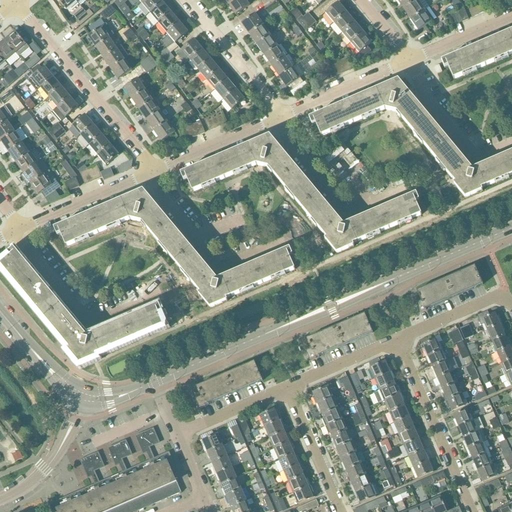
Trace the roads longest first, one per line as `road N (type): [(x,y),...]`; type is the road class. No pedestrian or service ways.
road 1 (tertiary): [(154,381),(511,227)]
road 2 (residential): [(149,173),(142,154),(15,5)]
road 3 (residential): [(472,511),(396,340)]
road 4 (residential): [(275,119),(342,209),(412,185)]
road 5 (residential): [(282,242),(226,267),(214,264),(149,173)]
road 6 (residential): [(154,297),(83,319),(19,229)]
road 7 (residential): [(511,145),(471,156),(424,97),(410,61)]
road 8 (residential): [(275,119),(271,103),(184,0)]
road 9 (residential): [(275,119),(410,61)]
road 10 (residential): [(19,229),(149,173)]
road 11 (residential): [(149,173),(275,119)]
road 12 (residential): [(0,499),(44,470),(82,397)]
road 13 (residential): [(340,511),(286,388)]
road 14 (residential): [(511,302),(495,297),(396,340)]
road 15 (residential): [(396,340),(286,388)]
